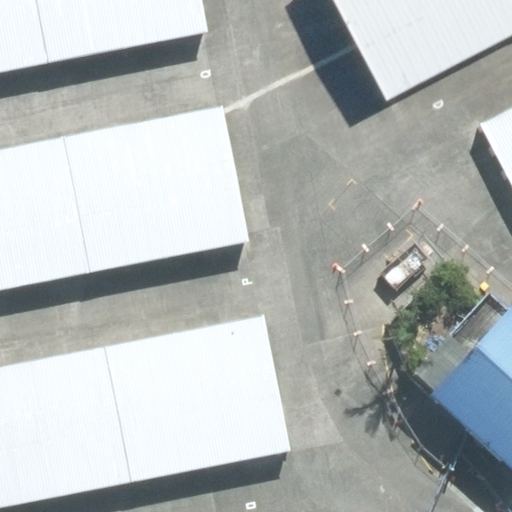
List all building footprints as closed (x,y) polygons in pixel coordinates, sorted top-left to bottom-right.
[(203,0),(0,0),(0,97),(214,59),(203,0)] [(511,0),(344,0),(402,108),(511,49),(511,0)] [(231,122),(0,167),(0,311),(258,260),(231,122)] [(511,133),(486,148),(511,194),(511,133)] [(511,327),(495,313),(414,406),(464,448),(511,490),(511,327)] [(0,382),(0,511),(95,511),(303,470),(274,327),(0,382)]
